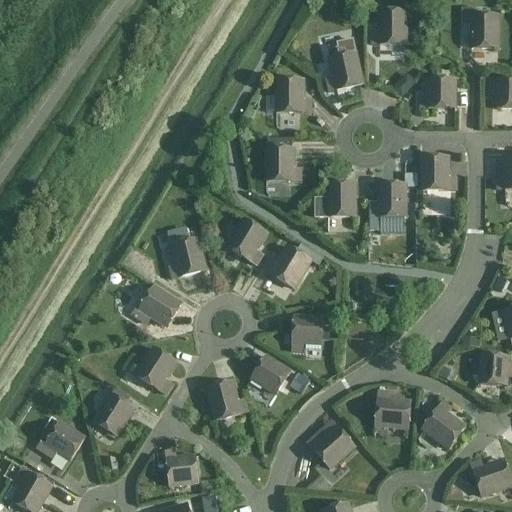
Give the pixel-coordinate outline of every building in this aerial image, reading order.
[(474,11),(462,11),(462,27),(471,27),(471,51),(497,51),(498,18),(474,18),(474,11)] [(379,33),(371,33),(371,47),(379,47),(406,47),(406,15),(379,15),(379,33)] [(333,79),(325,81),(328,95),(336,93),(362,87),(355,55),(352,43),(348,44),(338,46),(339,51),(327,54),(329,61),(333,79)] [(406,76),(392,90),(400,98),(414,84),(406,76)] [(427,97),(419,97),(419,111),(427,111),(454,111),(454,82),(428,82),(427,97)] [(511,82),(496,82),(488,82),(488,98),(496,98),(496,111),(511,111),(511,82)] [(302,83),(276,83),(276,115),(303,115),(310,115),(310,102),(303,102),(302,83)] [(267,151),(266,151),(266,184),(292,184),(300,184),(300,170),(292,170),(292,151),(291,151),(291,141),(267,141),(267,151)] [(308,163),(326,159),(323,148),(306,152),(308,163)] [(448,160),(421,161),(421,193),(448,193),(455,193),(455,179),(448,179),(448,160)] [(328,200),(315,200),(315,220),(327,220),(354,220),(354,187),(345,187),(345,177),(331,177),(328,177),(328,200)] [(415,177),(405,177),(405,187),(405,189),(415,189),(415,177)] [(378,204),(370,204),(370,234),(380,234),(380,220),(405,220),(405,189),(405,187),(378,187),(378,204)] [(244,222),(226,250),(249,264),(256,268),(263,257),(256,253),(266,237),(244,222)] [(186,231),(168,235),(171,249),(176,267),(168,269),(171,282),(179,280),(205,274),(197,242),(189,244),(186,231)] [(270,261),(263,273),(270,277),(293,291),(310,264),(316,267),(321,260),(308,252),(304,260),(287,250),(277,266),(270,261)] [(498,278),(492,290),(500,294),(506,281),(498,278)] [(136,309),(130,317),(146,327),(150,320),(167,330),(181,307),(153,290),(140,311),(136,309)] [(265,316),(286,311),(284,301),(262,306),(265,316)] [(321,307),(298,305),(297,318),(320,320),(321,307)] [(509,341),(511,340),(511,311),(503,313),(509,341)] [(292,347),(291,354),(305,355),(305,347),(320,348),(321,342),(321,329),(322,321),(293,320),(292,347)] [(462,339),(461,348),(478,350),(479,340),(462,339)] [(153,351),(136,379),(158,393),(165,397),(172,386),(165,382),(176,366),(153,351)] [(474,357),(472,376),(479,377),(479,387),(505,389),(508,360),(481,358),(474,357)] [(276,398),(289,375),(265,359),(251,382),(276,398)] [(442,369),(437,377),(451,384),(456,376),(442,369)] [(297,376),(289,389),(300,396),(308,383),(297,376)] [(116,381),(108,393),(123,402),(131,390),(116,381)] [(232,385),(206,392),(214,423),(240,417),(248,415),(245,402),(237,404),(232,385)] [(377,402),(375,429),(407,432),(410,405),(388,403),(389,395),(378,394),(377,402)] [(116,439),(133,412),(111,398),(93,425),(116,439)] [(438,411),(422,433),(448,452),(464,430),(447,417),(452,411),(442,405),(438,411)] [(43,441),(36,451),(51,461),(55,455),(69,464),(84,441),(60,426),(48,444),(43,441)] [(312,438),(305,444),(311,451),(329,472),(354,450),(336,430),(319,445),(312,438)] [(175,453),(165,454),(166,462),(169,489),(198,486),(195,459),(176,461),(175,453)] [(109,461),(104,463),(106,474),(112,474),(117,472),(115,461),(109,461)] [(481,463),(470,467),(472,474),(481,500),(511,489),(503,463),(483,470),(481,463)] [(19,491),(11,504),(24,511),(38,511),(51,489),(28,476),(21,472),(12,487),(19,491)] [(214,500),(201,502),(202,511),(216,509),(214,500)]
